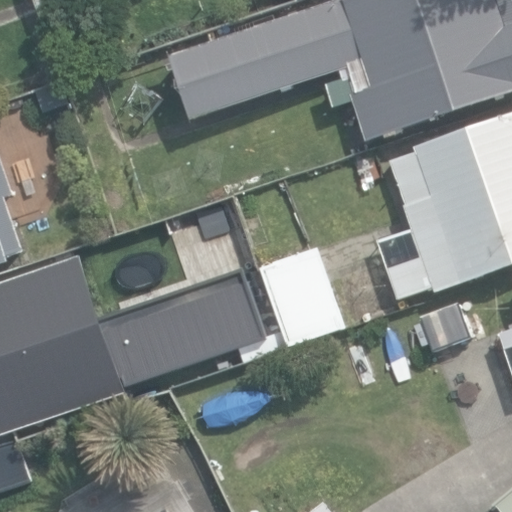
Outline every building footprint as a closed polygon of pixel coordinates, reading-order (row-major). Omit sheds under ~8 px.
[(37,0),(44,17),(86,1),(85,0),(37,0)] [(511,0),(336,0),(174,54),(197,120),(343,70),(346,77),(330,83),(338,107),(358,100),(372,141),(511,95),(511,0)] [(511,113),(418,146),(420,150),(394,160),(416,230),(381,242),(402,299),(438,287),(440,292),(511,267),(511,113)] [(0,264),(14,260),(12,256),(30,250),(10,194),(17,191),(3,150),(0,151),(0,264)] [(246,222),(237,196),(207,206),(216,232),(246,222)] [(265,265),(275,292),(293,345),(350,326),(323,246),(265,265)] [(85,255),(0,285),(0,437),(132,391),(130,385),(169,372),(149,316),(110,328),(85,255)] [(206,317),(161,333),(178,380),(227,362),(229,368),(293,345),(275,292),(269,294),(268,291),(205,314),(206,317)] [(464,299),(423,314),(437,351),(478,336),(464,299)] [(511,328),(503,331),(511,357),(511,328)] [(261,377),(201,407),(220,445),(280,414),(261,377)] [(0,491),(36,480),(22,440),(0,447),(0,491)] [(511,511),(511,490),(499,501),(508,511),(511,511)] [(336,511),(327,500),(311,511),(336,511)]
